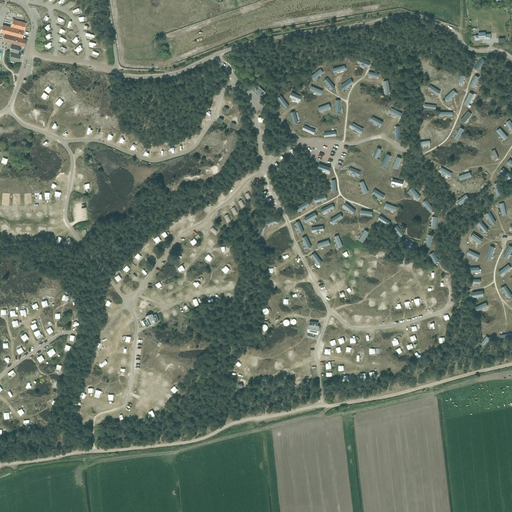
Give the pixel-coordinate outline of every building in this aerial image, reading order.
[(3,26),(1,33),(5,34),(3,42),(12,44),(10,52),(12,52),(10,60),(19,62),(20,56),(21,55),(19,55),(20,48),(21,46),(25,47),(27,40),(23,39),(25,31),(27,23),(13,20),(11,28),(3,26)] [(485,61),(482,58),(474,68),(477,71),(485,61)] [(370,63),(359,59),(357,63),(368,67),(370,63)] [(320,69),(310,76),(313,80),(323,72),(320,69)] [(479,77),(475,75),(469,86),(473,88),(479,77)] [(327,78),(323,80),(331,90),(334,87),(327,78)] [(350,79),(340,86),(342,90),(352,83),(350,79)] [(257,85),(254,88),(255,90),(254,90),(260,95),(261,94),(262,96),(265,93),(257,85)] [(430,85),(428,89),(438,95),(440,92),(430,85)] [(322,91),(310,86),(309,90),(321,95),(322,91)] [(453,90),(444,98),(448,102),(450,100),(450,99),(456,93),(453,90)] [(473,94),(469,92),(464,103),(468,105),(473,94)] [(291,93),(289,97),(299,101),(301,97),(291,93)] [(280,96),(277,98),(285,108),(288,106),(280,96)] [(329,104),(317,108),(319,112),(330,108),(329,104)] [(402,114),(391,108),(389,112),(400,118),(402,114)] [(471,114),(467,111),(460,121),(463,124),(471,114)] [(372,116),(370,121),(380,126),(383,122),(372,116)] [(352,123),(350,127),(361,133),(363,129),(352,123)] [(304,125),(302,130),(313,135),(315,130),(304,125)] [(460,127),(453,138),(457,140),(464,129),(460,127)] [(500,128),(496,131),(504,140),(508,137),(500,128)] [(377,148),(372,157),(376,159),(381,149),(377,148)] [(390,156),(386,154),(381,165),(385,167),(390,156)] [(401,159),(397,157),(392,168),(396,169),(401,159)] [(327,166),(319,163),(317,167),(329,172),(329,171),(330,167),(327,166)] [(360,172),(349,167),(347,172),(358,177),(360,172)] [(452,173),(441,167),(439,171),(450,177),(452,173)] [(503,168),(500,171),(509,180),(511,176),(503,168)] [(470,172),(458,176),(459,180),(471,177),(470,172)] [(363,181),(359,182),(364,194),(368,192),(363,181)] [(412,187),(408,190),(417,200),(420,197),(412,187)] [(375,189),(372,193),(383,199),(385,195),(375,189)] [(466,195),(456,202),(459,206),(469,199),(466,195)] [(434,210),(425,200),(422,203),(431,213),(434,210)] [(307,201),(295,208),(297,211),(309,205),(307,201)] [(346,203),(343,206),(353,214),(355,210),(346,203)] [(397,207),(385,203),(384,207),(395,211),(397,207)] [(332,204),(321,209),(323,213),(334,207),(332,204)] [(315,212),(304,218),(306,222),(317,216),(315,212)] [(485,214),(492,225),(496,223),(489,212),(485,214)] [(343,217),(340,213),(330,219),(332,223),(343,217)] [(380,215),(378,219),(388,226),(391,222),(380,215)] [(278,217),(266,222),(268,226),(280,221),(278,217)] [(299,221),(295,223),(299,233),(303,232),(299,221)] [(476,223),(485,233),(488,230),(480,221),(476,223)] [(397,225),(393,228),(400,237),(404,234),(397,225)] [(368,232),(364,230),(359,240),(362,242),(368,232)] [(338,235),(334,237),(338,248),(342,246),(338,235)] [(472,235),(470,238),(480,244),(481,241),(472,235)] [(306,236),(301,238),(307,249),(311,247),(306,236)] [(406,239),(403,243),(413,250),(416,246),(406,239)] [(328,240),(316,244),(318,248),(330,244),(328,240)] [(511,248),(511,247),(509,245),(503,256),(507,258),(511,248)] [(490,246),(486,258),(490,259),(494,248),(490,246)] [(468,250),(466,255),(478,260),(480,256),(468,250)] [(314,253),(311,255),(318,265),(322,262),(314,253)] [(436,253),(431,255),(436,265),(441,263),(436,253)] [(508,265),(498,273),(501,276),(504,273),(505,274),(511,268),(508,265)] [(511,295),(505,285),(501,288),(508,298),(511,295)] [(488,306),(486,302),(474,308),(476,312),(488,306)] [(147,319),(143,321),(147,327),(150,325),(150,324),(150,323),(151,324),(153,322),(154,322),(154,323),(158,321),(158,322),(159,322),(156,314),(152,316),(152,315),(150,316),(148,317),(148,316),(146,317),(147,319)] [(309,330),(307,335),(315,337),(316,333),(317,334),(318,331),(318,329),(319,327),(317,327),(318,323),(310,322),(309,327),(309,330)] [(480,344),(484,346),(490,338),(487,336),(480,344)]
